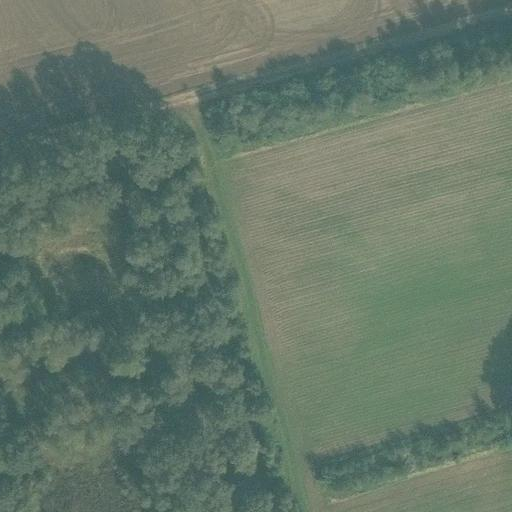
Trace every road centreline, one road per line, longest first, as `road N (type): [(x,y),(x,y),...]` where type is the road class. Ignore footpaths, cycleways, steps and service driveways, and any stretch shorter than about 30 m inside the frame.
road 1 (track): [(0,151),(511,17)]
road 2 (track): [(182,103),(299,511)]
